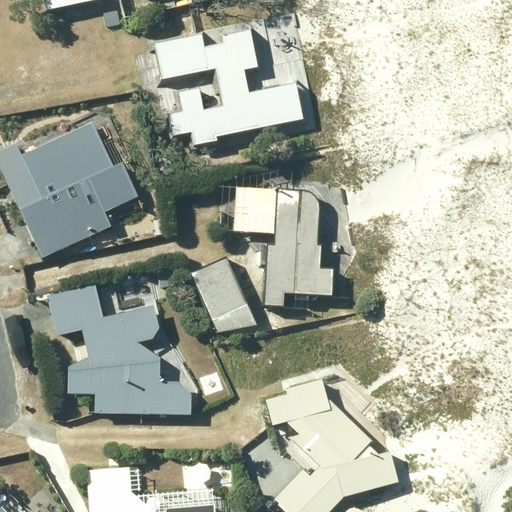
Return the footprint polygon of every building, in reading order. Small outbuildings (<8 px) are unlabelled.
[(44,0),(47,11),(100,0),(99,0),(44,0)] [(215,69),(223,107),(203,111),(199,90),(179,94),(184,114),(169,117),(174,138),(192,134),(195,147),(216,142),(215,138),(303,119),(296,84),(248,94),(243,70),(258,67),(250,30),(221,36),(223,45),(205,48),(203,38),(156,48),(163,80),(215,69)] [(92,124),(19,158),(30,182),(10,191),(41,259),(110,227),(104,213),(137,198),(121,164),(112,168),(92,124)] [(267,245),(264,307),(283,308),(284,294),(332,297),(333,270),(320,269),(321,246),(317,246),(319,205),(317,200),(313,196),(309,193),(304,191),(250,188),(248,234),(274,235),(274,245),(267,245)] [(256,325),(225,257),(189,273),(217,334),(256,325)] [(94,285),(47,297),(57,338),(81,332),(88,358),(68,368),(68,396),(94,396),(93,415),(191,416),(191,394),(180,383),(160,382),(160,360),(159,358),(171,350),(159,330),(153,306),(102,319),(94,285)] [(287,396),(265,402),(273,427),(286,423),(299,434),(292,441),(320,468),(310,478),(303,471),(275,500),(286,511),(330,511),(344,498),(397,484),(389,453),(368,459),(368,447),(372,442),(357,428),(328,402),(322,380),(285,391),(287,396)] [(128,467),(85,471),(88,511),(215,511),(215,505),(168,509),(166,511),(152,511),(130,494),(128,467)] [(31,511),(15,495),(4,506),(0,501),(0,511),(31,511)]
